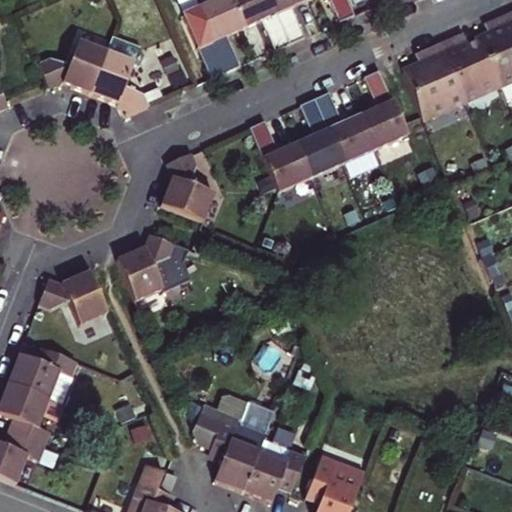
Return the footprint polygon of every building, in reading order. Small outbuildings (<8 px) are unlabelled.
[(244,31),(229,0),(185,0),(177,4),(210,81),(225,75),(240,69),(226,39),(244,31)] [(229,0),(244,31),(262,23),(275,53),(282,50),(289,47),(268,0),(229,0)] [(268,0),(289,47),(296,44),(303,41),(290,11),(308,3),(306,0),(268,0)] [(306,0),(308,3),(315,0),(328,0),(339,25),(346,22),(354,18),(345,0),(306,0)] [(499,91),(511,84),(511,26),(507,16),(496,21),(484,26),(488,36),(478,41),(477,41),(499,91)] [(451,41),(439,47),(465,106),(499,91),(477,41),(466,46),(462,36),(451,41)] [(105,55),(134,65),(138,67),(142,58),(139,52),(111,41),(106,54),(105,55)] [(89,97),(105,55),(106,54),(78,44),(68,68),(49,61),(37,66),(48,92),(61,86),(75,91),(89,97)] [(401,71),(423,124),(465,106),(439,47),(427,52),(415,57),(418,64),(401,71)] [(103,102),(117,108),(123,120),(149,109),(144,100),(143,97),(125,89),(134,65),(105,55),(89,97),(103,102)] [(167,77),(177,73),(171,60),(162,64),(167,77)] [(376,110),(359,118),(374,153),(407,138),(378,73),(370,77),(363,80),(376,110)] [(144,100),(149,109),(164,102),(160,93),(144,100)] [(374,153),(359,118),(341,126),(328,95),(321,99),(313,102),(342,166),(374,153)] [(310,181),(342,166),(313,102),(306,105),(299,108),(312,138),(294,146),(310,181)] [(277,195),(310,181),(294,146),(277,154),(264,124),(256,127),(248,130),(277,195)] [(165,195),(160,209),(202,225),(213,196),(187,186),(196,166),(191,156),(165,168),(171,181),(165,195)] [(187,252),(149,238),(143,251),(129,257),(116,263),(134,304),(160,292),(161,295),(189,283),(182,265),(187,252)] [(106,317),(88,275),(74,281),(60,287),(47,282),(37,308),(52,313),(68,306),(79,329),(106,317)] [(77,366),(39,351),(35,364),(18,357),(12,372),(6,387),(62,409),(73,380),(72,379),(77,366)] [(511,408),(511,407),(511,389),(504,386),(497,402),(511,408)] [(65,410),(62,409),(6,387),(1,401),(0,403),(0,416),(12,421),(7,435),(45,450),(51,435),(37,430),(42,418),(59,424),(65,410)] [(126,397),(119,399),(122,407),(129,404),(126,397)] [(216,416),(244,427),(251,408),(222,398),(216,416)] [(263,442),(263,440),(242,431),(244,427),(216,416),(202,411),(201,413),(178,404),(197,449),(209,453),(220,426),(235,431),(230,443),(258,454),(263,442)] [(227,489),(242,495),(258,454),(230,443),(235,431),(220,426),(209,453),(208,455),(222,461),(220,467),(213,484),(227,489)] [(485,432),(478,449),(491,454),(497,437),(485,432)] [(45,450),(7,435),(2,448),(0,447),(0,481),(15,488),(26,459),(39,464),(45,450)] [(292,491),(306,454),(292,449),(291,453),(263,442),(258,454),(242,495),(256,501),(270,506),(276,491),(279,485),(292,491)] [(222,461),(208,455),(206,461),(220,467),(222,461)] [(321,459),(306,496),(320,501),(318,507),(315,511),(349,511),(364,476),(321,459)] [(135,485),(157,493),(165,475),(143,466),(135,485)] [(165,476),(158,493),(170,497),(176,480),(165,476)] [(124,511),(164,511),(162,511),(168,497),(157,493),(135,485),(124,511)] [(279,485),(276,491),(290,497),(292,491),(279,485)] [(306,496),(304,502),(318,507),(320,501),(306,496)] [(162,511),(164,511),(168,511),(174,500),(168,497),(162,511)]
